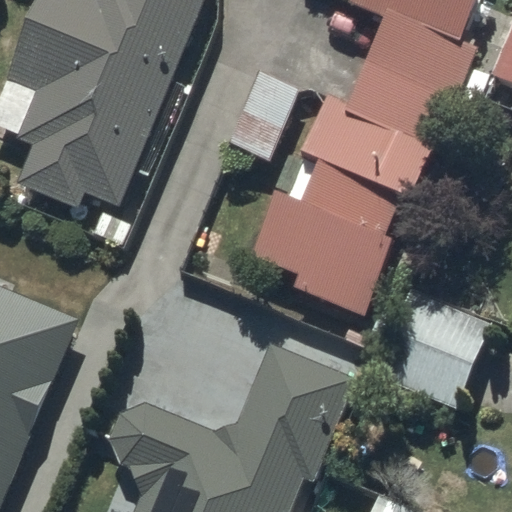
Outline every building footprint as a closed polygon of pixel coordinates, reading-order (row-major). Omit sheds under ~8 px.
[(209,0),(44,0),(12,79),(17,81),(0,122),(0,141),(15,148),(20,135),(40,144),(25,181),(85,206),(91,190),(126,204),(209,0)] [(304,272),(301,284),(370,312),(400,235),(392,232),(409,191),(418,194),(476,48),(464,43),(481,0),(356,0),(356,2),(389,15),(354,101),(324,89),(301,147),(324,157),(308,196),(284,186),(259,250),(304,272)] [(511,32),(497,72),(511,78),(511,32)] [(0,511),(1,511),(80,317),(0,284),(0,511)] [(461,408),(493,323),(413,294),(382,379),(461,408)] [(296,511),(312,479),(319,482),(364,381),(276,341),(241,420),(223,430),(158,403),(130,409),(115,436),(125,462),(138,468),(148,495),(140,511),(296,511)] [(423,511),(382,494),(374,511),(423,511)]
